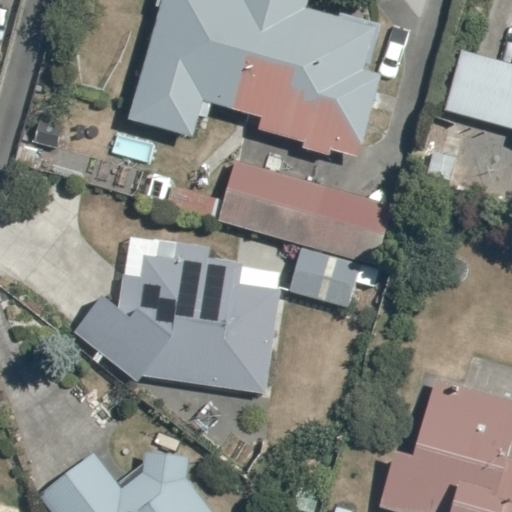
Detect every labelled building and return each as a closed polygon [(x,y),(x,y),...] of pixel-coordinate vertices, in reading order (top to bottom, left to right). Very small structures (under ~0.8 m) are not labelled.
[(331,156),(332,151),(364,159),(385,74),(371,71),(382,26),(310,8),(312,0),(166,0),(136,121),(201,137),(210,102),(260,115),(256,133),(302,144),(301,149),(331,156)] [(511,64),(467,52),(450,114),(511,131),(511,64)] [(397,205),(237,154),(218,217),(303,244),(288,290),(362,314),(397,205)] [(242,263),(132,247),(129,268),(128,280),(114,295),(114,298),(112,298),(79,336),(133,375),(269,394),(285,275),(241,269),(242,263)] [(397,450),(381,507),(397,511),(511,511),(511,399),(438,379),(417,455),(397,450)] [(215,511),(167,445),(117,482),(97,454),(45,492),(59,511),(215,511)]
